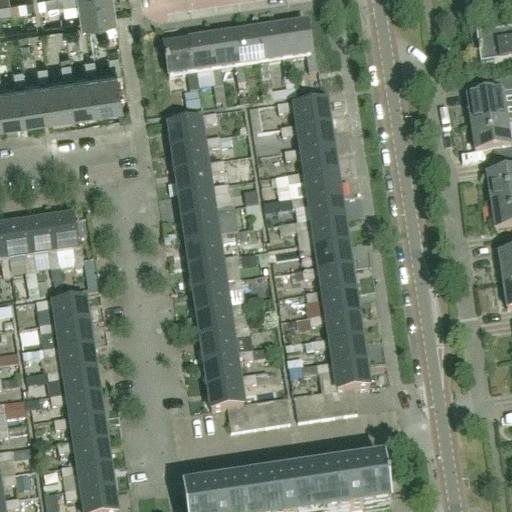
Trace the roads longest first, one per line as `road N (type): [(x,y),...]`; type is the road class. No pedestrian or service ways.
road 1 (residential): [(123,208),(162,477),(442,433)]
road 2 (residential): [(442,433),(480,389),(430,80),(382,55)]
road 3 (tertiary): [(382,55),(438,410)]
